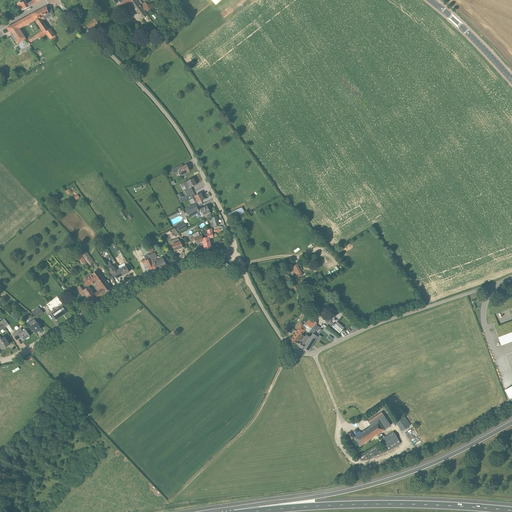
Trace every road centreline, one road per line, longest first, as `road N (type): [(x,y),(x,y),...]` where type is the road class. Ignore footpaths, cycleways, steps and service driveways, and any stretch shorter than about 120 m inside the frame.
road 1 (residential): [(235,249),(284,343),(307,354),(511,277)]
road 2 (residential): [(235,249),(168,117),(56,0)]
road 3 (motorway): [(511,422),(382,481),(239,511)]
road 4 (motorway): [(511,510),(420,503),(244,511)]
road 5 (residential): [(0,360),(117,289),(183,259),(235,249)]
